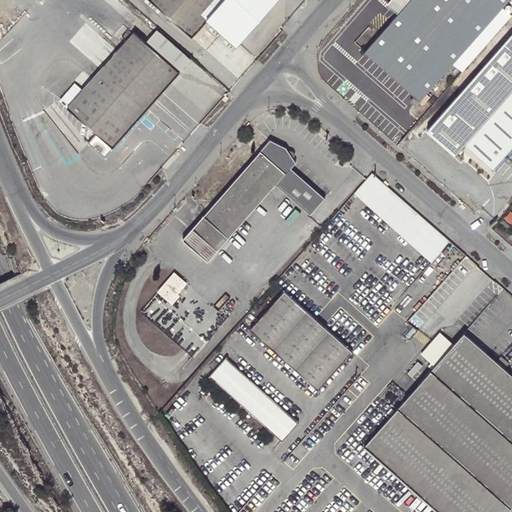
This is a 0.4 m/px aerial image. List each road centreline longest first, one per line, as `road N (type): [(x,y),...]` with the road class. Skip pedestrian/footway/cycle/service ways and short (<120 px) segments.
road 1 (unknown): [(493,255),(326,447),(393,511)]
road 2 (unclassified): [(336,116),(511,271)]
road 3 (primary): [(137,428),(97,332),(105,276),(134,229)]
road 4 (tertiary): [(134,229),(262,81)]
road 5 (trunk): [(0,341),(92,511)]
road 6 (trunk): [(85,454),(0,283)]
road 7 (primary): [(137,428),(51,275)]
road 8 (primary): [(134,229),(56,232),(4,167)]
road 9 (unknown): [(372,0),(351,24),(347,54),(351,70),(402,122)]
road 10 (unknown): [(137,0),(249,96)]
